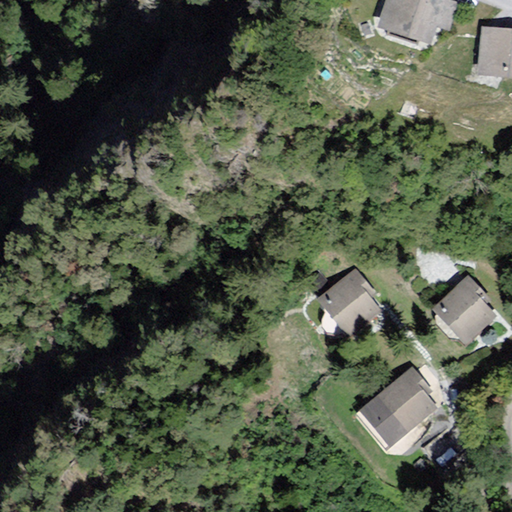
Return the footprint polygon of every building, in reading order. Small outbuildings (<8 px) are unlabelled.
[(453,33),(464,0),(463,0),(391,0),(386,22),(435,45),(444,29),(453,33)] [(511,29),(485,26),(484,75),(511,80),(511,29)] [(374,293),(354,269),(317,299),(349,338),(382,311),(370,297),(374,293)] [(467,345),(497,317),(485,305),(491,300),(467,276),(432,310),(467,345)] [(432,392),(413,367),(360,409),(390,446),(436,410),(426,396),(432,392)]
